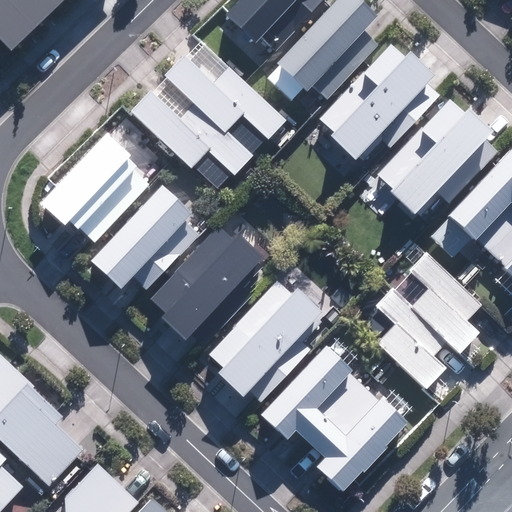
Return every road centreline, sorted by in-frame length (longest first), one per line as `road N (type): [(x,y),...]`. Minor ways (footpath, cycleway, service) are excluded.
road 1 (residential): [(270,511),(6,265)]
road 2 (residential): [(6,136),(150,0)]
